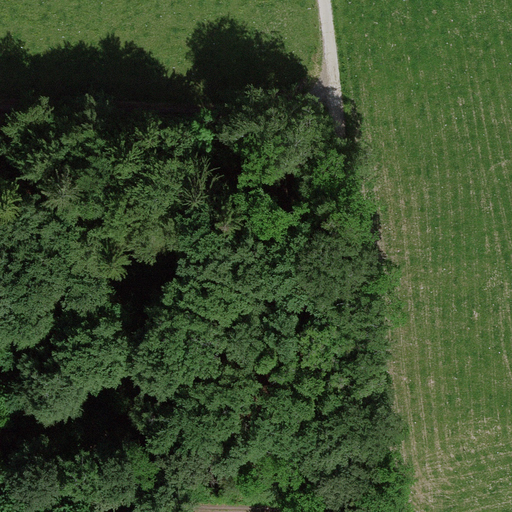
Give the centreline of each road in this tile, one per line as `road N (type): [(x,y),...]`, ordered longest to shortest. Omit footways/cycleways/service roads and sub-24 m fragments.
road 1 (track): [(326,0),(365,511)]
road 2 (track): [(338,511),(209,506),(0,476)]
road 3 (track): [(333,100),(0,110)]
